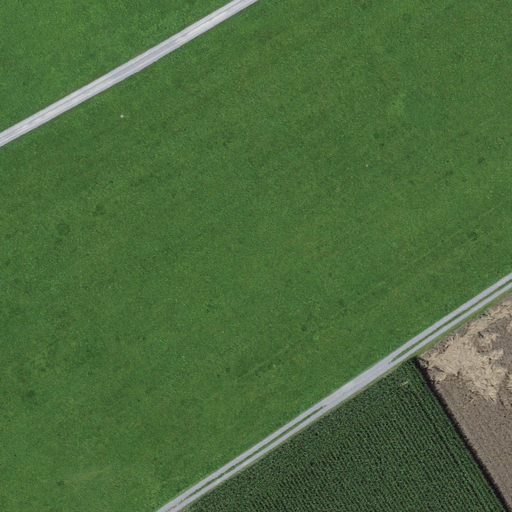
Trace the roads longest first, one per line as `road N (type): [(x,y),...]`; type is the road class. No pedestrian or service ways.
road 1 (track): [(511,281),(169,511)]
road 2 (track): [(248,0),(0,142)]
